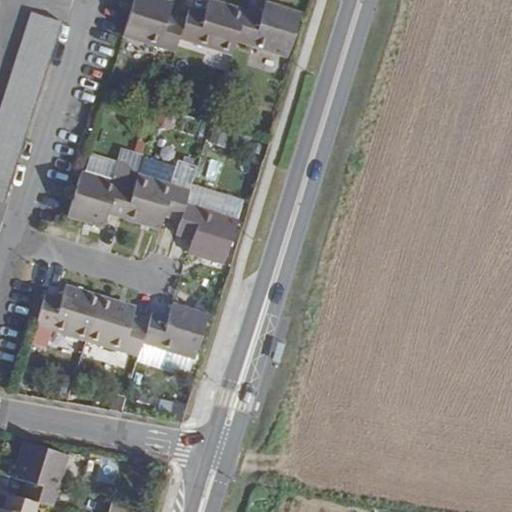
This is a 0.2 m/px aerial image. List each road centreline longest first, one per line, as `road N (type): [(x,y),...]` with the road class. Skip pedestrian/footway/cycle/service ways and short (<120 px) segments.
road 1 (tertiary): [(360,0),(219,452)]
road 2 (residential): [(94,0),(12,236)]
road 3 (residential): [(0,412),(219,452)]
road 4 (residential): [(161,281),(12,236)]
